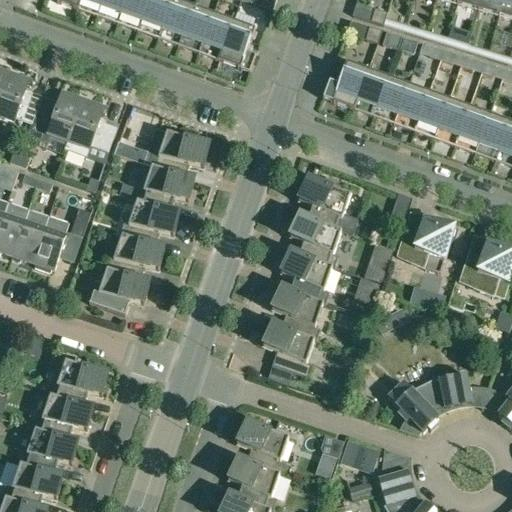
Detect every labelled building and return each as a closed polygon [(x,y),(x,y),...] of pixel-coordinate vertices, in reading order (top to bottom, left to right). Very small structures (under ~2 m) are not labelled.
[(77,12),(81,0),(57,0),(55,4),(77,12)] [(97,20),(104,0),(81,0),(77,12),(97,20)] [(104,0),(97,20),(117,27),(127,0),(104,0)] [(150,0),(127,0),(117,27),(138,34),(150,0)] [(150,0),(138,34),(158,42),(173,2),(167,0),(150,0)] [(481,0),(459,0),(457,7),(478,13),(481,0)] [(499,18),(504,0),(481,0),(478,13),(499,18)] [(511,0),(504,0),(499,18),(511,22),(511,0)] [(193,9),(173,2),(158,42),(178,49),(193,9)] [(356,7),(352,19),(383,29),(386,21),(388,16),(356,7)] [(213,17),(193,9),(178,49),(199,57),(213,17)] [(219,64),(233,24),(213,17),(199,57),(219,64)] [(407,27),(386,21),(383,29),(404,35),(407,27)] [(351,23),(347,36),(365,42),(369,29),(351,24),(351,23)] [(233,24),(219,64),(250,75),(256,57),(247,54),(255,32),(233,24)] [(425,42),(427,34),(407,27),(404,35),(425,42)] [(369,30),(365,43),(378,47),(382,34),(369,30)] [(446,48),(448,40),(427,34),(425,42),(446,48)] [(386,36),(382,48),(398,53),(402,41),(386,36)] [(417,44),(403,40),(399,52),(413,56),(417,44)] [(466,54),(469,47),(448,40),(446,48),(466,54)] [(469,47),(466,54),(487,61),(489,53),(469,47)] [(432,50),(429,60),(440,63),(443,54),(432,50)] [(508,67),(510,60),(489,53),(487,61),(508,67)] [(443,54),(440,63),(452,67),(455,57),(443,54)] [(465,60),(462,71),(471,74),(475,63),(465,60)] [(323,102),(353,113),(368,73),(347,65),(339,87),(329,84),(323,102)] [(505,72),(485,65),(481,76),(501,82),(505,72)] [(353,113),(374,120),(388,80),(368,73),(353,113)] [(14,120),(32,127),(33,127),(41,103),(23,97),(27,85),(8,78),(0,99),(0,119),(13,125),(14,120)] [(374,120),(394,128),(409,88),(388,80),(374,120)] [(414,135),(429,95),(409,88),(394,128),(414,135)] [(414,135),(434,142),(449,102),(429,95),(414,135)] [(59,110),(41,103),(33,127),(32,127),(28,138),(47,145),(49,138),(68,145),(65,152),(66,152),(83,106),(63,99),(59,110)] [(455,150),(469,110),(449,102),(434,142),(455,150)] [(103,113),(83,106),(66,152),(86,159),(90,148),(108,155),(117,130),(99,124),(103,113)] [(455,150),(475,157),(490,117),(469,110),(455,150)] [(475,157),(495,165),(510,125),(490,117),(475,157)] [(495,165),(511,170),(511,125),(510,125),(495,165)] [(149,170),(152,171),(152,170),(185,181),(189,168),(203,172),(209,150),(167,136),(159,160),(153,158),(149,170)] [(14,154),(10,166),(18,169),(22,157),(14,154)] [(30,160),(22,157),(18,169),(26,172),(30,160)] [(4,170),(1,179),(15,184),(18,175),(4,170)] [(194,184),(185,181),(152,170),(152,171),(144,194),(139,192),(135,205),(137,205),(137,204),(170,215),(174,202),(188,206),(194,184)] [(25,177),(22,186),(36,191),(39,182),(25,177)] [(90,181),(86,193),(95,196),(99,184),(90,181)] [(39,182),(36,191),(49,196),(52,187),(39,182)] [(308,223),(341,234),(353,238),(358,222),(344,217),(350,198),(309,184),(299,205),(312,210),(308,223)] [(0,228),(4,218),(8,205),(0,202),(0,228)] [(179,218),(170,215),(137,204),(137,205),(129,228),(124,227),(120,239),(122,240),(122,238),(155,249),(159,237),(173,240),(179,218)] [(0,228),(0,254),(12,258),(13,258),(29,212),(8,205),(4,218),(0,228)] [(13,258),(12,258),(11,262),(19,265),(21,261),(33,265),(49,218),(29,212),(13,258)] [(79,212),(70,237),(82,241),(91,216),(79,212)] [(70,226),(49,218),(33,265),(36,266),(34,270),(50,276),(52,271),(55,272),(70,226)] [(332,270),(332,272),(334,272),(338,260),(333,258),(341,235),(341,234),(308,223),(300,220),(290,241),(303,246),(299,259),(332,270)] [(440,277),(445,262),(454,232),(424,222),(421,231),(410,228),(410,227),(408,226),(398,259),(411,264),(411,265),(423,272),(440,277)] [(107,272),(140,284),(145,271),(158,274),(164,252),(155,249),(122,238),(122,240),(114,262),(109,261),(105,273),(107,274),(107,272)] [(511,272),(511,253),(487,245),(484,256),(472,253),(473,250),(472,249),(461,285),(474,289),(473,291),(493,298),(503,301),(511,272)] [(323,307),(323,308),(325,308),(329,296),(324,294),(332,272),(332,270),(299,259),(291,256),(282,277),(295,283),(290,295),(323,307)] [(149,286),(140,284),(107,272),(107,274),(99,296),(94,295),(90,307),(125,319),(130,305),(143,309),(149,286)] [(323,307),(290,295),(282,292),(273,313),(286,319),(281,332),(314,343),(314,344),(316,345),(320,333),(315,331),(323,308),(323,307)] [(376,326),(382,337),(406,324),(400,314),(376,326)] [(511,318),(500,314),(494,333),(507,338),(511,324),(511,318)] [(314,343),(281,332),(273,329),(264,350),(277,355),(272,369),(307,381),(311,369),(306,367),(314,344),(314,343)] [(50,399),(84,410),(88,397),(102,401),(107,378),(65,364),(57,388),(52,387),(48,399),(50,400),(50,399)] [(401,414),(398,417),(407,426),(410,423),(423,436),(428,432),(430,435),(438,427),(435,424),(439,421),(433,415),(444,410),(445,412),(472,407),(466,377),(440,382),(439,380),(412,394),(404,385),(388,401),(401,414)] [(509,404),(498,418),(503,423),(501,426),(509,432),(511,429),(511,393),(506,401),(509,404)] [(92,413),(84,410),(50,399),(50,400),(42,422),(37,421),(33,433),(35,434),(35,433),(68,444),(73,431),(86,435),(92,413)] [(280,477),(279,478),(281,479),(285,467),(280,465),(289,441),(247,427),(238,448),(251,453),(247,466),(280,477)] [(77,447),(68,444),(35,433),(35,434),(27,457),(22,455),(18,467),(20,468),(20,467),(53,478),(58,466),(71,469),(77,447)] [(335,441),(325,437),(325,438),(320,450),(323,456),(338,461),(343,444),(335,441)] [(266,511),(273,511),(277,503),(272,501),(279,478),(280,477),(247,466),(238,463),(229,484),(242,490),(238,502),(266,511)] [(62,481),(53,478),(20,467),(20,468),(12,491),(7,489),(3,502),(5,502),(5,501),(37,511),(38,511),(43,500),(57,503),(62,481)] [(385,508),(384,510),(385,511),(437,511),(431,506),(428,509),(425,506),(420,511),(419,511),(413,502),(416,501),(408,475),(378,483),(385,508)] [(266,511),(238,502),(229,499),(223,511),(266,511)] [(37,511),(5,501),(5,502),(1,511),(37,511)]
